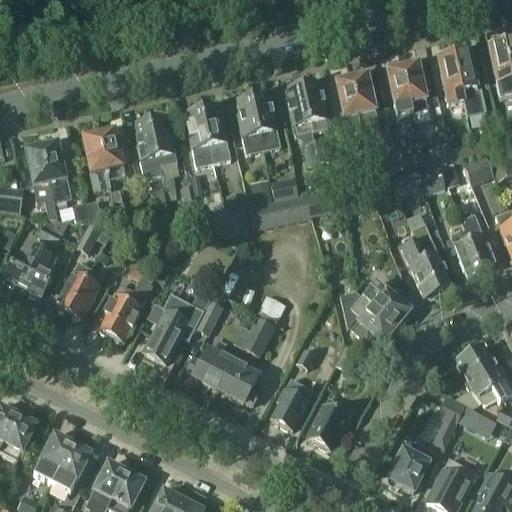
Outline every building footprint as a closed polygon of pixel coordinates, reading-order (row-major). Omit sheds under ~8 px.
[(511,85),(511,44),(503,46),(511,85)] [(511,101),(511,85),(503,46),(493,49),(493,51),(488,52),(500,104),(511,101)] [(462,56),(452,58),(464,107),(463,107),(467,123),(486,118),(481,96),(478,97),(468,57),(464,58),(462,56)] [(464,107),(452,58),(442,60),(442,63),(437,64),(446,101),(445,101),(448,111),(463,107),(464,107)] [(401,69),(413,118),(416,129),(431,126),(418,68),(414,69),(412,67),(401,69)] [(413,118),(401,69),(392,71),(391,74),(387,75),(398,122),(413,118)] [(350,81),(364,137),(380,133),(367,80),(362,81),(360,78),(350,81)] [(364,137),(350,81),(341,83),(341,86),(336,87),(346,133),(347,141),(364,137)] [(301,90),(312,138),(329,134),(327,125),(328,125),(324,109),(321,109),(316,89),(312,90),(310,88),(301,90)] [(312,138),(301,90),(293,92),(292,95),(288,96),(292,116),(289,116),(293,132),(295,142),(312,138)] [(282,155),(280,145),(278,136),(278,135),(275,120),(271,120),(267,100),(263,101),(261,99),(252,101),(262,149),(265,159),(282,155)] [(262,149),(252,101),(243,103),(242,106),(238,107),(242,127),(239,128),(243,143),(247,163),(265,159),(262,149)] [(232,167),(229,156),(227,147),(224,131),(221,131),(216,112),(212,113),(212,110),(201,112),(212,160),(215,171),(232,167)] [(212,160),(201,112),(190,114),(191,117),(187,118),(192,138),(189,138),(192,155),(193,154),(194,164),(197,175),(215,171),(212,160)] [(180,182),(177,168),(175,159),(172,143),(169,143),(164,123),(160,124),(159,121),(149,123),(160,172),(162,183),(163,186),(180,182)] [(160,172),(149,123),(138,126),(139,129),(135,130),(139,150),(136,151),(140,167),(141,166),(143,176),(145,187),(162,183),(160,172)] [(109,135),(98,137),(109,186),(125,182),(123,172),(115,136),(109,137),(109,135)] [(109,186),(98,137),(86,140),(87,142),(82,143),(90,179),(94,198),(111,194),(109,186)] [(511,153),(511,139),(503,142),(506,155),(511,153)] [(476,162),(494,158),(491,146),(474,150),(476,162)] [(315,149),(319,169),(330,166),(326,147),(315,149)] [(53,209),(70,205),(57,149),(53,150),(52,148),(41,150),(53,206),(53,209)] [(309,171),(319,169),(315,149),(304,152),(309,171)] [(431,152),(436,171),(439,170),(447,169),(443,149),(431,152)] [(53,209),(53,206),(41,150),(30,153),(30,155),(25,156),(36,208),(44,207),(47,224),(57,225),(53,209)] [(394,159),(398,177),(407,175),(404,157),(394,159)] [(499,186),(511,178),(511,169),(505,158),(489,167),(499,186)] [(385,182),(397,179),(393,160),(381,162),(385,182)] [(361,184),(373,181),(369,162),(357,165),(361,184)] [(471,190),(492,181),(485,163),(463,171),(471,190)] [(445,190),(439,170),(436,171),(417,175),(423,196),(445,190)] [(190,190),(193,201),(201,199),(197,179),(188,181),(190,190)] [(414,180),(394,187),(401,205),(421,197),(414,180)] [(294,181),(271,186),(275,206),(299,201),(294,181)] [(372,204),(392,196),(388,182),(367,190),(372,204)] [(253,202),(255,211),(272,207),(267,184),(250,187),(253,202)] [(366,187),(334,194),(339,216),(371,209),(366,187)] [(193,201),(190,190),(180,192),(187,224),(197,221),(195,211),(193,201)] [(0,216),(19,219),(22,197),(0,193),(0,216)] [(334,194),(306,200),(311,222),(339,216),(334,194)] [(120,196),(111,197),(113,207),(123,205),(120,196)] [(244,196),(226,201),(229,216),(247,212),(248,212),(244,196)] [(311,222),(306,200),(299,201),(275,206),(272,207),(255,211),(248,212),(247,212),(252,235),(310,223),(310,222),(311,222)] [(76,227),(101,230),(96,206),(72,211),(76,227)] [(244,213),(216,221),(222,243),(249,236),(244,213)] [(151,219),(153,232),(171,229),(169,216),(151,219)] [(460,221),(466,236),(483,282),(493,278),(492,276),(497,274),(484,240),(474,216),(460,221)] [(511,221),(510,217),(497,222),(501,234),(500,234),(511,264),(511,221)] [(414,246),(438,300),(448,296),(447,293),(451,291),(437,258),(436,258),(424,230),(410,236),(414,246)] [(44,231),(38,241),(47,246),(52,235),(44,231)] [(77,253),(89,260),(101,237),(89,231),(77,253)] [(47,246),(56,251),(61,240),(52,235),(47,246)] [(474,285),(483,282),(466,236),(451,242),(454,251),(468,285),(473,283),(474,285)] [(429,304),(438,300),(414,246),(400,253),(408,271),(409,271),(423,304),(427,302),(429,304)] [(22,293),(41,257),(27,249),(22,259),(18,257),(4,284),(7,285),(7,288),(13,291),(16,290),(22,293)] [(96,264),(107,270),(111,262),(100,256),(96,264)] [(56,265),(41,257),(22,293),(29,297),(29,300),(35,302),(38,301),(40,303),(54,276),(51,274),(56,265)] [(68,318),(91,275),(78,268),(73,278),(72,278),(55,311),(58,313),(59,316),(64,318),(66,317),(68,318)] [(139,285),(144,274),(133,268),(128,280),(139,285)] [(139,285),(149,291),(155,279),(144,274),(139,285)] [(104,282),(91,275),(68,318),(71,319),(71,322),(76,325),(79,324),(82,325),(99,293),(98,293),(104,282)] [(110,340),(133,297),(120,290),(114,300),(113,300),(96,333),(99,334),(100,337),(105,340),(108,339),(110,340)] [(363,304),(395,332),(409,316),(385,296),(383,299),(373,292),(363,304)] [(146,304),(133,297),(110,340),(112,341),(113,344),(117,346),(120,345),(124,347),(141,315),(140,315),(146,304)] [(267,301),(255,325),(273,334),(285,311),(267,301)] [(366,346),(372,338),(383,347),(395,332),(363,304),(352,317),(361,324),(359,328),(353,336),(366,346)] [(196,334),(207,340),(221,313),(210,307),(196,334)] [(143,357),(165,369),(180,340),(179,340),(186,326),(167,316),(160,329),(158,329),(143,357)] [(273,334),(255,325),(241,353),(259,363),(273,334)] [(482,351),(469,359),(496,403),(499,408),(511,401),(502,386),(503,386),(501,383),(503,379),(499,372),(494,372),(482,351)] [(343,353),(334,371),(350,379),(359,361),(343,353)] [(192,383),(218,396),(233,367),(208,354),(200,367),(193,363),(186,377),(194,381),(192,383)] [(296,369),(307,375),(314,360),(303,354),(296,369)] [(482,412),(496,403),(469,359),(455,368),(465,385),(463,389),(468,397),(472,396),(475,402),(476,402),(482,412)] [(233,367),(218,396),(243,409),(244,407),(252,411),(259,398),(251,394),(258,380),(233,367)] [(289,434),(293,436),(313,397),(290,385),(285,395),(283,394),(277,406),(279,408),(271,424),(281,430),(281,432),(287,435),(289,434)] [(434,423),(444,428),(444,427),(454,432),(466,411),(446,401),(434,423)] [(351,417),(339,411),(329,405),(325,412),(324,412),(307,443),(318,449),(319,452),(325,455),(329,455),(330,455),(347,425),(346,425),(351,417)] [(0,454),(17,421),(11,418),(11,415),(4,412),(1,413),(0,412),(0,454)] [(496,424),(511,432),(511,419),(502,414),(496,424)] [(17,421),(0,454),(0,458),(16,467),(21,457),(22,458),(35,430),(33,429),(33,426),(27,423),(23,424),(17,421)] [(444,427),(444,428),(434,447),(443,452),(454,432),(444,427)] [(53,486),(72,449),(66,446),(65,443),(59,440),(56,441),(54,440),(39,467),(40,467),(35,477),(53,486)] [(401,492),(413,498),(428,469),(426,468),(431,460),(408,448),(404,456),(402,456),(387,485),(390,486),(390,490),(398,493),(401,492)] [(77,452),(72,449),(53,486),(70,495),(75,485),(76,485),(90,459),(87,457),(87,454),(81,451),(77,452)] [(425,508),(432,511),(458,511),(471,490),(470,490),(476,480),(449,465),(443,475),(425,508)] [(107,511),(126,478),(120,475),(119,471),(113,468),(110,469),(107,468),(93,495),(94,495),(85,511),(107,511)] [(22,476),(13,472),(7,486),(15,490),(22,476)] [(501,511),(511,493),(511,487),(488,474),(476,497),(481,500),(474,511),(501,511)] [(131,480),(126,478),(107,511),(130,511),(143,487),(141,486),(140,482),(135,479),(131,480)] [(6,511),(8,511),(36,511),(39,508),(14,495),(6,511)] [(179,511),(182,507),(175,503),(176,501),(168,497),(166,499),(163,497),(155,511),(179,511)]
